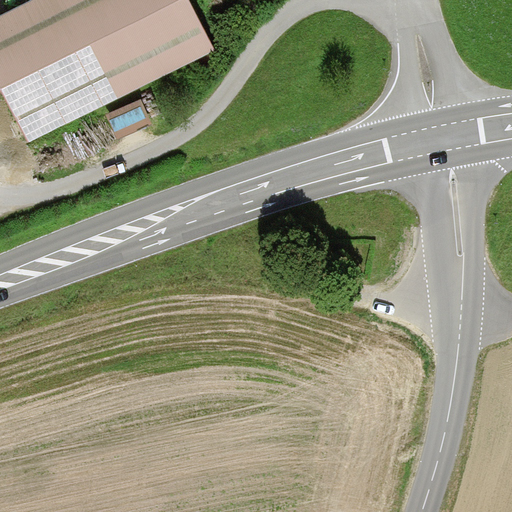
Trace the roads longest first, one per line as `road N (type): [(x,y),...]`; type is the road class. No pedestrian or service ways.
road 1 (primary): [(0,284),(309,171),(441,137)]
road 2 (tertiary): [(441,137),(457,323),(417,511)]
road 3 (unclassified): [(441,137),(409,0)]
